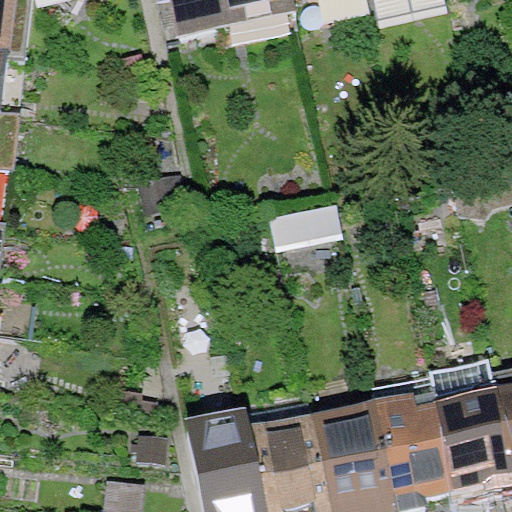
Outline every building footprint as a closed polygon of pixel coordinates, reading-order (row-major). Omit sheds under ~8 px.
[(288,2),(287,0),(170,0),(179,43),(222,33),(221,25),(290,10),(288,2)] [(511,494),(511,486),(490,381),(487,367),(429,378),(434,404),(453,496),(468,493),(484,490),(486,499),(511,494)] [(511,376),(490,381),(511,486),(511,376)] [(376,416),(395,511),(423,511),(422,502),(453,496),(434,404),(376,416)] [(395,511),(376,416),(312,429),(328,511),(395,511)] [(328,511),(312,429),(249,442),(248,442),(262,511),(328,511)] [(140,511),(142,492),(108,488),(104,511),(140,511)]
